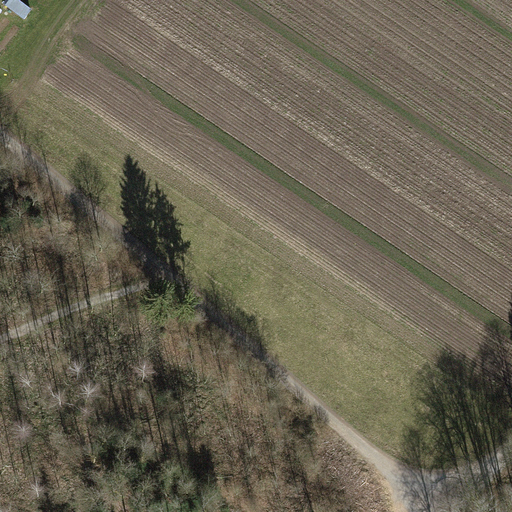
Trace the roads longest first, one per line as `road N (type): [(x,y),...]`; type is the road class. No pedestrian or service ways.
road 1 (track): [(0,136),(442,511)]
road 2 (track): [(164,277),(0,342)]
